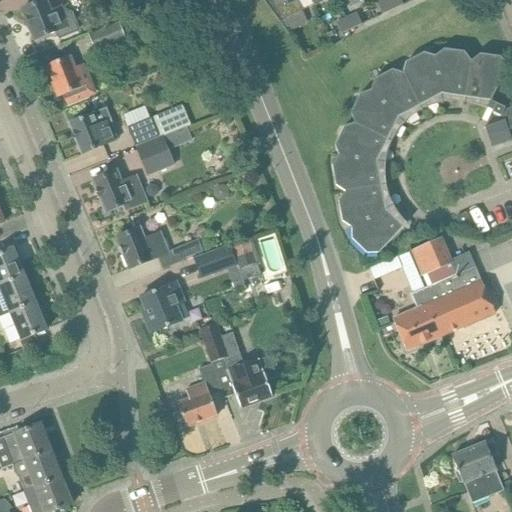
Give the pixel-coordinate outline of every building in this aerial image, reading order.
[(35,40),(57,31),(59,38),(78,30),(71,14),(66,11),(61,13),(59,7),(50,11),(45,0),(44,0),(22,9),(35,40)] [(129,0),(121,0),(118,7),(130,15),(136,5),(129,0)] [(272,0),(277,10),(279,10),(284,20),(303,11),(298,1),(298,0),(272,0)] [(393,10),(388,0),(386,0),(377,4),(382,15),(393,10)] [(400,0),(388,0),(393,10),(403,5),(400,0)] [(357,14),(347,19),(352,29),(362,25),(357,14)] [(352,29),(347,19),(336,24),(341,35),(352,29)] [(117,24),(89,35),(95,50),(123,39),(117,24)] [(338,157),(332,166),(335,186),(344,192),(344,193),(338,202),(342,222),(351,228),(351,229),(352,240),(366,254),(377,253),(378,254),(403,227),(407,224),(402,219),(398,215),(395,210),(392,205),(389,199),(387,193),(386,187),(385,181),(384,175),(384,169),(385,163),(386,157),(388,151),(390,145),(393,139),(396,134),(400,129),(404,124),(408,120),(412,116),(417,113),(422,110),(427,107),(432,105),(437,104),(443,103),(475,105),(487,109),(490,101),(504,74),(507,66),(500,57),(480,55),(471,61),(470,61),(464,52),(444,50),(435,56),(434,56),(424,53),(405,63),(402,73),(402,74),(392,70),(373,80),(370,90),(370,91),(359,95),(350,113),(354,123),(354,124),(344,127),(335,146),(338,156),(338,157)] [(94,93),(90,84),(82,65),(73,68),(68,57),(46,66),(59,97),(63,96),(67,105),(94,93)] [(153,83),(153,85),(153,86),(153,88),(154,89),(155,90),(156,92),(157,92),(159,93),(160,93),(162,94),(163,93),(165,93),(166,92),(168,91),(169,90),(170,89),(170,88),(171,86),(171,85),(171,83),(170,82),(170,80),(169,79),(168,78),(166,77),(165,76),(163,76),(162,76),(160,76),(159,76),(157,77),(156,78),(155,79),(154,80),(153,82),(153,83)] [(511,108),(511,85),(503,89),(510,109),(511,108)] [(114,142),(106,123),(111,121),(106,108),(69,123),(82,155),(114,142)] [(136,146),(158,137),(150,118),(128,127),(136,146)] [(505,120),(484,127),(491,148),(511,141),(505,120)] [(162,138),(136,148),(148,176),(173,165),(162,138)] [(125,211),(146,202),(135,177),(120,183),(115,171),(111,173),(93,180),(106,212),(123,205),(125,211)] [(213,193),(213,194),(213,196),(213,197),(214,198),(214,199),(215,200),(216,201),(217,201),(219,201),(220,202),(221,201),(222,201),(223,201),(225,200),(225,199),(226,198),(227,197),(227,196),(227,194),(227,193),(227,192),(226,191),(225,190),(224,189),(223,188),(222,187),(221,187),(220,187),(219,187),(217,187),(216,188),(215,189),(214,190),(214,191),(213,192),(213,193)] [(466,213),(455,218),(460,228),(471,224),(466,213)] [(139,229),(135,230),(116,238),(129,269),(161,256),(153,237),(144,240),(139,229)] [(425,276),(452,264),(441,238),(414,250),(425,276)] [(198,239),(178,248),(183,260),(203,251),(198,239)] [(251,240),(230,247),(237,266),(238,270),(256,263),(258,263),(251,240)] [(193,259),(201,279),(237,266),(230,247),(229,245),(193,259)] [(0,285),(24,276),(13,249),(0,253),(0,285)] [(426,306),(440,337),(495,313),(475,267),(410,294),(414,303),(417,309),(426,306)] [(24,276),(0,285),(0,317),(35,303),(24,276)] [(241,277),(231,281),(235,292),(245,288),(243,281),(241,277)] [(145,317),(151,333),(155,332),(180,321),(174,306),(183,303),(174,283),(159,289),(141,297),(148,316),(145,317)] [(212,313),(219,310),(215,299),(208,302),(212,313)] [(46,330),(35,303),(0,317),(0,320),(7,338),(17,334),(24,350),(36,344),(33,336),(46,330)] [(414,303),(417,310),(393,320),(406,351),(440,337),(426,306),(417,309),(414,303)] [(200,331),(203,340),(211,363),(222,360),(227,358),(215,325),(200,331)] [(511,335),(511,333),(461,349),(465,361),(511,345),(511,335)] [(272,396),(266,382),(276,378),(268,357),(259,360),(258,359),(245,364),(241,353),(227,358),(222,360),(240,408),(272,396)] [(212,364),(197,369),(203,384),(185,391),(189,401),(177,405),(185,428),(217,416),(210,396),(222,392),(212,364)] [(3,439),(0,440),(0,466),(1,469),(13,465),(51,451),(40,424),(18,432),(4,438),(3,438),(3,439)] [(496,471),(492,462),(485,443),(451,456),(458,472),(455,473),(459,484),(462,483),(463,484),(471,502),(488,495),(489,497),(504,491),(495,471),(496,471)] [(23,491),(23,493),(61,478),(51,451),(13,465),(18,477),(19,476),(25,491),(23,491)] [(61,478),(23,493),(30,511),(53,511),(72,505),(61,478)] [(0,511),(8,511),(9,511),(12,508),(4,500),(0,501),(0,511)]
